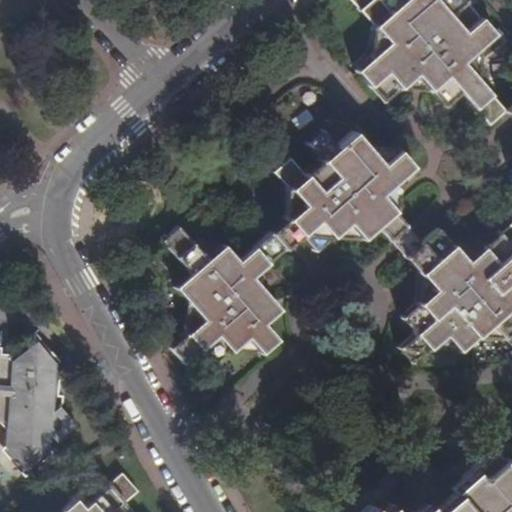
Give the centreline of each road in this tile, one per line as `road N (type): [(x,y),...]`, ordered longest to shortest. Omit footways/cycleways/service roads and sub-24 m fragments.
road 1 (residential): [(55,207),(59,246),(76,283),(211,511)]
road 2 (residential): [(55,207),(71,167),(164,84)]
road 3 (residential): [(164,84),(259,0)]
road 4 (unclassified): [(164,84),(78,0)]
